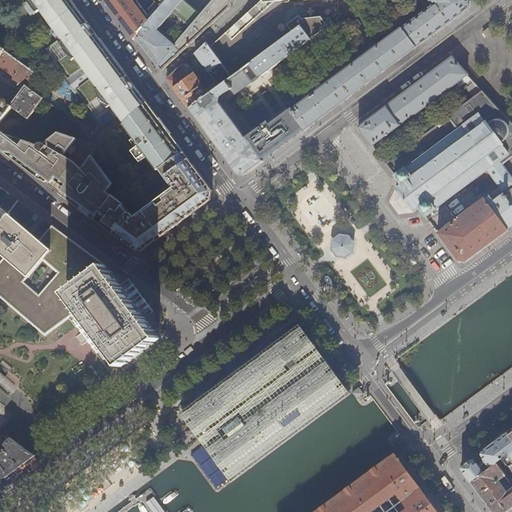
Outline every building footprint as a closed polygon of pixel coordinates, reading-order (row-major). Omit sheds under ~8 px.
[(119,64),(104,43),(93,30),(85,18),(77,7),(73,2),(71,0),(25,0),(36,14),(40,12),(45,18),(55,31),(50,35),(55,42),(47,49),(67,75),(62,79),(75,95),(80,92),(100,118),(108,112),(113,119),(117,116),(123,123),(122,126),(138,147),(131,152),(137,160),(144,155),(156,171),(158,169),(183,150),(165,127),(152,109),(129,78),(119,64)] [(133,39),(136,36),(166,0),(103,0),(116,17),(133,39)] [(166,0),(136,36),(149,54),(160,69),(230,7),(231,7),(231,0),(166,0)] [(428,0),(434,4),(307,99),(285,69),(272,78),(281,89),(278,92),(290,108),(292,111),(305,130),(346,99),(433,34),(436,33),(453,19),(468,8),(468,2),(467,0),(428,0)] [(325,30),(327,25),(322,19),(301,20),(298,17),(286,26),(292,33),(300,27),(309,40),(316,35),(317,36),(325,30)] [(250,133),(226,100),(252,81),(252,82),(261,76),(309,40),(300,27),(292,33),(232,77),(212,92),(245,137),(250,133)] [(484,33),(488,38),(493,34),(489,29),(484,33)] [(195,74),(188,65),(183,64),(167,79),(175,89),(180,96),(189,108),(212,92),(232,77),(209,47),(206,43),(203,46),(195,53),(215,81),(206,88),(195,74)] [(38,73),(28,67),(4,49),(0,55),(0,69),(20,83),(18,85),(25,89),(16,102),(13,100),(10,104),(1,98),(0,100),(0,123),(12,107),(28,118),(43,98),(28,87),(38,73)] [(400,125),(467,75),(452,57),(450,59),(443,64),(386,106),(382,109),(358,127),(372,146),(400,125)] [(483,92),(482,91),(474,83),(468,88),(475,98),(483,92)] [(245,137),(212,92),(189,108),(200,123),(237,174),(242,174),(245,175),(263,161),(245,137)] [(400,185),(396,188),(413,211),(418,207),(425,217),(436,209),(476,178),(486,170),(503,192),(509,188),(511,185),(511,178),(502,164),(511,156),(511,124),(483,92),(475,98),(448,117),(448,118),(457,129),(405,168),(393,176),(400,185)] [(305,130),(290,108),(289,109),(290,111),(271,125),(267,120),(250,133),(245,137),(263,161),(267,158),(305,130)] [(113,184),(91,157),(81,170),(68,159),(63,156),(76,139),(58,133),(43,145),(42,144),(39,144),(37,145),(36,145),(4,135),(0,131),(0,149),(96,220),(112,196),(106,192),(113,184)] [(157,217),(196,169),(193,165),(183,150),(158,169),(164,176),(165,176),(174,187),(147,208),(157,217)] [(140,254),(213,199),(214,193),(196,169),(157,217),(147,208),(134,218),(129,212),(127,213),(122,206),(123,204),(112,196),(96,220),(140,254)] [(503,192),(486,170),(476,178),(479,182),(485,178),(488,181),(489,181),(495,190),(500,197),(504,194),(503,192)] [(0,225),(19,201),(0,186),(0,225)] [(413,211),(396,188),(395,188),(392,190),(387,202),(392,209),(397,217),(411,215),(414,212),(413,211)] [(511,189),(511,190),(509,188),(503,192),(504,194),(511,204),(511,189)] [(511,204),(504,194),(500,197),(495,190),(484,198),(509,230),(511,227),(511,204)] [(509,230),(484,198),(476,204),(438,234),(445,243),(458,261),(465,262),(474,255),(484,248),(489,245),(493,241),(501,235),(509,230)] [(429,221),(439,213),(436,209),(425,217),(429,221)] [(0,296),(43,334),(78,309),(120,367),(127,362),(145,349),(160,338),(105,265),(91,254),(52,226),(39,241),(8,214),(0,225),(0,250),(6,256),(0,262),(0,296)] [(332,249),(337,256),(345,257),(352,252),(353,243),(348,237),(340,236),(333,241),(332,249)] [(299,329),(184,414),(231,478),(346,393),(312,346),(299,329)] [(0,363),(0,372),(5,377),(12,368),(3,360),(0,363)] [(357,399),(363,394),(359,387),(352,392),(357,399)] [(511,429),(505,434),(511,443),(511,451),(497,463),(501,469),(508,464),(511,470),(511,429)] [(511,451),(511,443),(505,434),(480,453),(482,457),(480,459),(475,462),(473,458),(460,468),(471,482),(497,463),(511,451)] [(16,469),(35,456),(21,447),(8,438),(4,445),(8,448),(3,452),(1,451),(3,442),(0,441),(0,442),(0,477),(2,478),(6,477),(16,469)] [(396,455),(317,511),(437,511),(426,497),(396,455)] [(511,488),(507,491),(499,480),(506,475),(501,469),(497,463),(471,482),(492,511),(505,511),(511,507),(511,488)] [(146,502),(153,511),(165,511),(154,496),(146,502)]
